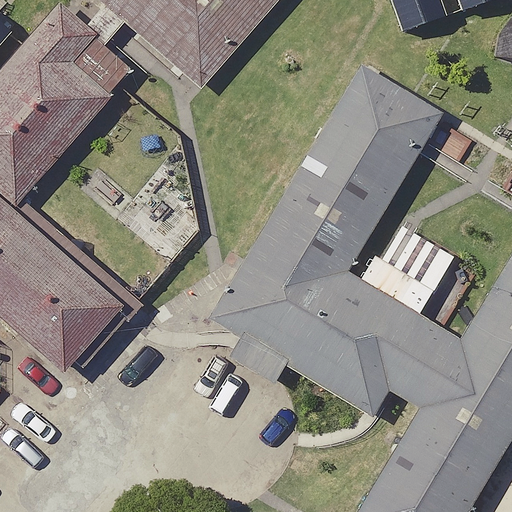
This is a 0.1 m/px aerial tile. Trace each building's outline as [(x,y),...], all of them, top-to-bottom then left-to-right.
[(94,0),(112,15),(92,37),(67,14),(32,53),(0,89),(0,403),(5,398),(0,393),(0,324),(69,384),(81,370),(90,377),(132,329),(135,331),(150,314),(29,209),(144,78),(116,55),(132,37),(193,90),(208,104),(298,0),(94,0)] [(413,41),(454,27),(452,20),(444,0),(397,0),(411,37),(413,41)] [(471,23),(511,8),(511,5),(510,0),(463,0),(469,14),(471,23)] [(0,55),(19,35),(0,19),(0,55)] [(364,511),(474,511),(511,450),(511,268),(464,349),(420,323),(435,300),(390,273),(378,266),(364,288),(351,280),(447,120),(363,70),(208,328),(241,347),(230,365),(277,393),(289,373),(378,423),(388,428),(401,403),(422,417),(364,511)]
